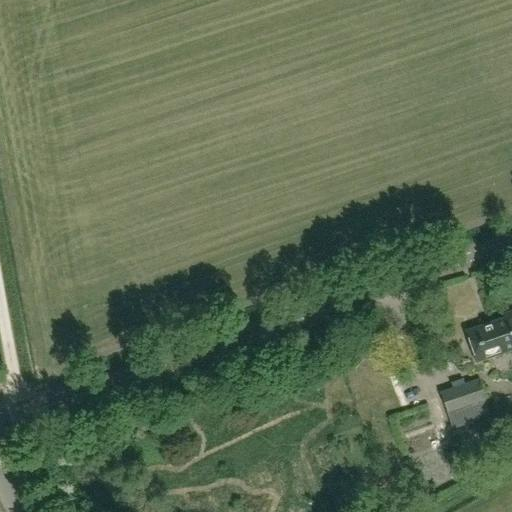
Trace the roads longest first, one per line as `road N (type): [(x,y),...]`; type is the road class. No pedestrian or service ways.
road 1 (tertiary): [(0,419),(511,241)]
road 2 (track): [(19,411),(0,279)]
